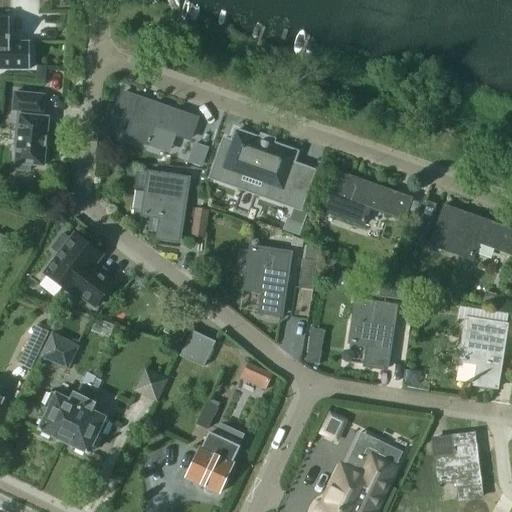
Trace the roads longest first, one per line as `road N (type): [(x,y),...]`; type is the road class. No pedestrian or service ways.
road 1 (residential): [(96,61),(511,210)]
road 2 (residential): [(312,386),(85,206),(96,61)]
road 3 (residential): [(499,412),(312,386)]
road 4 (residential): [(254,511),(312,386)]
